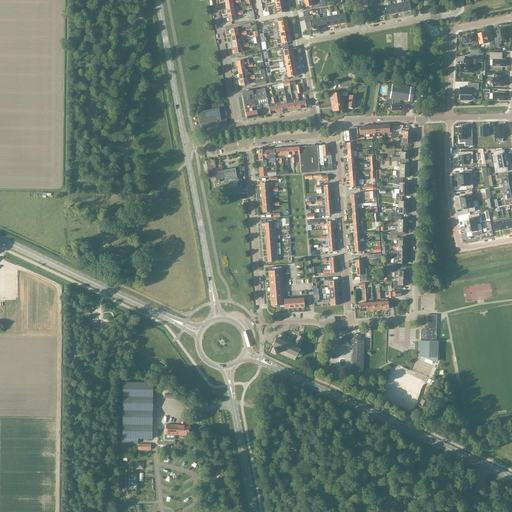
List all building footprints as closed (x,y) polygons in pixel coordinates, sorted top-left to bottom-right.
[(402,3),(401,3),(397,4),(396,0),(394,1),(394,4),(396,4),(397,13),(404,12),(402,3)] [(402,3),(404,12),(411,11),(409,1),(403,2),(402,0),(400,0),(401,3),(402,3)] [(396,4),(394,4),(390,5),(389,2),(387,2),(388,5),(389,5),(391,14),(397,13),(396,4)] [(389,5),(388,5),(383,6),(383,3),(381,3),(381,7),(383,6),(384,16),(391,14),(389,5)] [(383,6),(381,7),(377,7),(376,4),(374,4),(375,8),(376,8),(378,17),(384,16),(383,6)] [(338,15),(340,24),(346,23),(344,13),(339,14),(338,11),(336,11),(337,15),(338,15)] [(338,15),(337,15),(332,16),(332,12),(330,13),(330,16),(331,16),(333,25),(340,24),(338,15)] [(331,16),(330,16),(326,17),(325,14),(323,14),(324,17),(325,17),(327,26),(333,25),(331,16)] [(325,17),(324,17),(319,18),(318,15),(316,15),(317,19),(318,19),(320,28),(327,26),(325,17)] [(318,19),(317,19),(313,20),(312,16),(310,17),(311,20),(313,29),(320,28),(318,19)] [(283,18),(277,19),(278,27),(287,25),(286,20),(283,21),(283,18)] [(505,40),(504,33),(505,33),(504,29),(496,30),(497,38),(494,38),(496,48),(500,47),(499,41),(505,40)] [(485,33),(478,34),(480,44),(487,43),(487,42),(488,42),(487,35),(486,35),(485,33)] [(472,35),(462,37),(463,44),(472,42),(472,45),(477,44),(476,38),(473,39),(472,35)] [(289,36),(280,38),(282,46),(288,45),(287,42),(290,42),(289,36)] [(288,47),(282,48),(283,50),(280,51),(281,56),(293,54),(292,49),(289,49),(288,47)] [(502,53),(490,53),(490,60),(493,60),(493,66),(505,67),(505,60),(502,60),(502,53)] [(250,67),(249,64),(249,59),(236,61),(237,68),(247,66),(247,68),(248,67),(250,67)] [(464,59),(464,63),(464,65),(461,64),(461,72),(472,73),(472,66),(476,66),(476,59),(464,59)] [(296,70),(287,72),(287,74),(284,75),(285,80),(288,79),(288,77),(297,76),(296,70)] [(501,78),(502,73),(495,73),(494,78),(493,78),(493,86),(504,86),(504,79),(501,78)] [(250,81),(250,79),(249,78),(246,78),(239,80),(240,86),(248,84),(247,81),(250,81)] [(468,88),(460,88),(460,95),(461,95),(461,100),(471,100),(471,95),(472,95),(472,90),(478,90),(479,84),(468,83),(468,88)] [(400,111),(400,105),(400,100),(412,102),(414,88),(388,84),(386,98),(392,99),(392,105),(391,105),(391,111),(400,111)] [(264,88),(252,90),(254,100),(256,111),(260,110),(258,99),(266,98),(264,88)] [(254,100),(252,90),(242,92),(244,105),(251,104),(252,108),(245,109),(247,119),(257,117),(256,111),(254,100)] [(342,92),(330,94),(331,105),(331,106),(332,112),(344,110),(343,106),(342,97),(342,92)] [(349,96),(342,97),(343,106),(346,106),(346,105),(348,104),(347,108),(354,109),(354,104),(356,104),(355,99),(356,97),(349,95),(349,96)] [(225,111),(224,107),(223,103),(215,105),(215,109),(197,112),(199,125),(200,124),(201,128),(208,127),(227,123),(226,120),(225,116),(225,113),(225,111)] [(503,142),(503,138),(503,126),(494,127),(495,139),(498,138),(498,142),(503,142)] [(351,131),(344,131),(345,141),(352,141),(352,139),(358,139),(357,127),(351,128),(351,131)] [(466,146),(473,146),(472,130),(466,130),(466,127),(459,128),(459,139),(465,139),(466,146)] [(486,127),(479,127),(479,130),(479,134),(480,137),(487,137),(487,135),(490,135),(489,129),(486,129),(486,127)] [(402,137),(411,138),(411,132),(403,132),(403,129),(401,129),(400,134),(402,134),(402,137)] [(411,144),(411,138),(402,137),(402,138),(400,138),(400,143),(400,146),(402,146),(406,146),(406,143),(411,144)] [(353,150),(353,152),(356,151),(356,149),(352,148),(352,143),(346,143),(347,151),(353,150)] [(328,164),(331,164),(330,151),(327,152),(327,145),(321,145),(321,146),(317,146),(299,147),(299,154),(301,173),(314,172),(332,171),(331,167),(323,168),(323,159),(327,158),(328,164)] [(293,154),(293,147),(287,148),(287,155),(290,155),(291,158),(292,161),(295,160),(295,157),(293,157),(293,154)] [(283,158),(281,159),(281,148),(274,149),(274,150),(275,158),(278,158),(279,159),(279,161),(283,161),(283,158)] [(266,163),(265,150),(258,150),(258,161),(259,161),(259,168),(260,176),(267,176),(266,163)] [(274,150),(265,150),(266,163),(275,162),(275,158),(274,150)] [(353,156),(353,152),(353,150),(347,151),(347,158),(353,158),(353,159),(356,159),(356,156),(353,156)] [(495,156),(496,162),(508,160),(508,159),(509,159),(508,155),(507,155),(507,154),(503,154),(502,150),(493,152),(494,157),(495,156)] [(458,164),(473,164),(473,152),(461,152),(461,157),(458,157),(458,164)] [(391,157),(391,161),(397,162),(403,162),(403,159),(408,159),(409,153),(400,153),(400,157),(398,157),(391,157)] [(354,163),(353,159),(353,158),(347,158),(348,166),(354,165),(354,166),(357,166),(357,164),(354,163)] [(216,169),(216,168),(214,159),(211,160),(211,159),(210,159),(210,160),(206,161),(208,174),(214,173),(214,172),(216,171),(215,169),(216,169)] [(508,160),(496,162),(497,168),(496,168),(497,173),(506,172),(506,167),(509,167),(509,165),(510,165),(509,161),(508,161),(508,160)] [(403,165),(403,162),(397,162),(397,166),(400,167),(399,171),(408,172),(408,165),(403,165)] [(357,165),(357,166),(354,166),(354,165),(348,166),(349,173),(354,172),(354,173),(358,173),(357,165)] [(239,167),(223,170),(222,167),(216,168),(216,169),(215,169),(216,171),(214,172),(214,173),(215,181),(216,181),(216,182),(214,182),(216,192),(243,187),(239,167)] [(458,180),(473,179),(472,170),(465,170),(466,173),(458,173),(458,178),(458,180)] [(408,172),(399,171),(396,171),(395,176),(396,176),(396,180),(402,180),(402,177),(408,178),(408,172)] [(355,178),(354,173),(354,172),(349,173),(349,180),(355,180),(355,181),(358,180),(358,178),(355,178)] [(511,176),(508,177),(508,173),(497,175),(497,179),(501,178),(502,184),(511,182),(511,176)] [(473,189),(473,179),(458,180),(458,182),(459,186),(466,186),(466,189),(473,189)] [(359,180),(358,180),(355,181),(355,180),(349,180),(350,188),(355,187),(355,189),(359,188),(359,180)] [(402,183),(402,180),(396,180),(393,180),(393,183),(396,184),(396,185),(399,185),(399,189),(408,190),(408,184),(402,183)] [(324,193),(330,192),(330,185),(323,185),(320,185),(315,186),(316,190),(321,190),(321,188),(324,188),(324,193)] [(407,196),(408,190),(399,189),(399,193),(396,194),(396,198),(402,199),(402,196),(407,196)] [(467,196),(460,197),(460,201),(461,203),(473,201),(472,195),(473,195),(472,191),(466,192),(467,196)] [(351,205),(357,204),(357,202),(360,201),(360,199),(356,198),(356,195),(350,195),(351,196),(350,196),(350,198),(351,198),(351,205)] [(401,202),(402,199),(396,198),(395,203),(398,204),(398,207),(398,208),(407,208),(407,202),(401,202)] [(473,201),(461,203),(461,205),(462,210),(469,209),(469,212),(475,211),(475,207),(474,207),(473,201)] [(352,214),(358,213),(357,211),(361,210),(361,208),(357,207),(357,204),(351,205),(351,208),(352,214)] [(332,215),(332,207),(325,207),(325,208),(322,208),(322,213),(319,213),(319,216),(332,215)] [(407,214),(407,208),(398,208),(398,207),(395,207),(395,217),(401,217),(401,214),(407,214)] [(353,223),(358,223),(358,220),(361,220),(361,218),(358,217),(358,213),(352,214),(352,215),(352,218),(353,223)] [(469,219),(464,220),(465,224),(464,224),(465,227),(477,224),(476,218),(480,218),(479,213),(468,215),(469,219)] [(401,220),(401,217),(395,217),(391,217),(391,220),(395,221),(398,222),(398,226),(406,226),(407,221),(401,220)] [(353,233),(359,232),(359,230),(362,230),(362,227),(359,226),(358,223),(353,223),(353,224),(352,224),(352,227),(353,227),(353,233)] [(477,224),(465,227),(465,228),(466,233),(472,232),(472,235),(482,234),(481,230),(478,230),(477,224)] [(406,233),(406,226),(398,226),(398,230),(394,231),(394,235),(397,235),(400,235),(401,233),(406,233)] [(354,242),(360,242),(360,240),(363,239),(363,236),(359,236),(359,232),(353,233),(353,234),(353,236),(354,236),(354,242)] [(355,252),(361,252),(360,249),(364,248),(363,246),(360,245),(360,242),(354,242),(354,243),(354,246),(355,252)] [(322,249),(322,252),(326,252),(329,252),(335,251),(334,243),(328,244),(328,248),(325,248),(325,249),(322,249)] [(397,257),(396,257),(394,257),(393,263),(387,263),(387,266),(396,266),(396,263),(397,263),(405,264),(405,257),(397,257)] [(362,269),(366,268),(366,266),(365,266),(364,259),(361,259),(356,260),(356,268),(362,267),(362,269)] [(324,274),(336,273),(336,265),(330,265),(330,270),(327,270),(327,271),(323,271),(324,274)] [(270,271),(268,271),(271,306),(274,306),(274,307),(276,307),(276,306),(282,305),(284,305),(284,309),(304,307),(303,298),(284,300),(281,267),(269,268),(270,271)] [(366,268),(362,269),(362,267),(356,268),(357,276),(361,275),(361,280),(367,280),(366,268)] [(398,278),(407,279),(407,272),(400,272),(400,268),(391,267),(391,272),(394,272),(394,274),(394,278),(398,278)] [(407,285),(407,279),(398,278),(398,282),(394,282),(393,289),(401,289),(402,285),(407,285)] [(437,315),(427,315),(427,327),(424,327),(424,330),(421,330),(420,355),(435,362),(437,315)] [(364,340),(360,340),(360,334),(354,333),(354,336),(349,336),(344,336),(342,336),(341,338),(341,343),(341,346),(343,346),(348,346),(350,346),(350,347),(352,349),(353,349),(352,372),(352,376),(363,376),(363,369),(364,351),(364,340)] [(283,334),(282,334),(281,334),(280,334),(279,334),(279,335),(277,339),(275,339),(272,346),(273,347),(270,353),(275,355),(276,353),(282,355),(281,356),(282,356),(282,355),(288,358),(287,358),(288,359),(288,358),(294,361),(296,357),(297,357),(298,357),(299,357),(300,357),(301,357),(301,356),(302,356),(302,355),(302,354),(302,353),(302,352),(301,352),(301,351),(300,351),(300,350),(300,349),(301,346),(300,346),(303,338),(298,336),(295,344),(289,341),(289,340),(289,341),(283,338),(284,337),(284,336),(283,335),(283,334)] [(153,382),(123,382),(122,411),(122,438),(152,439),(152,411),(152,397),(153,382)] [(427,405),(428,406),(429,403),(422,399),(418,408),(424,411),(427,405)] [(190,435),(190,425),(166,425),(166,435),(190,435)]
